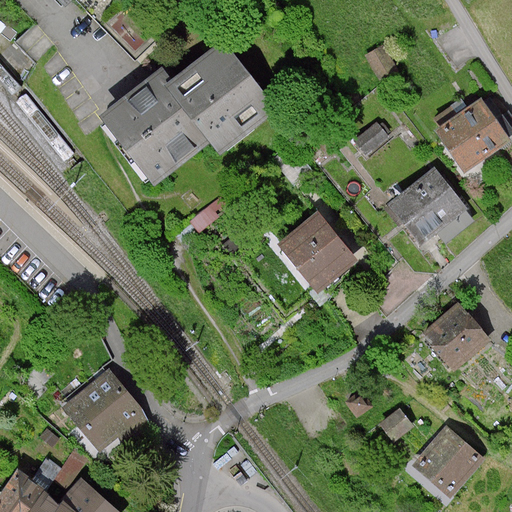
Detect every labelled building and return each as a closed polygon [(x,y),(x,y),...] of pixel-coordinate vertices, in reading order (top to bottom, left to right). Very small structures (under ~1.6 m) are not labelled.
[(37,21),(17,41),(36,60),(56,40),(37,21)] [(159,70),(101,114),(155,183),(210,141),(219,154),(275,111),(222,42),(169,83),(159,70)] [(384,45),(365,56),(381,84),(400,74),(384,45)] [(480,98),(435,130),(466,172),(511,140),(480,98)] [(379,122),(354,141),(367,159),(392,140),(379,122)] [(434,167),(389,204),(423,245),(467,209),(434,167)] [(318,211),(278,244),(319,293),(359,261),(318,211)] [(491,341),(458,303),(421,335),(454,372),(491,341)] [(109,369),(62,408),(99,453),(146,414),(109,369)] [(345,402),(356,418),(373,407),(361,390),(345,402)] [(399,408),(379,424),(393,443),(414,427),(399,408)] [(446,426),(413,464),(450,496),(483,458),(446,426)] [(59,503),(89,457),(76,447),(61,469),(47,458),(31,480),(59,503)] [(31,480),(17,469),(0,495),(0,511),(120,511),(81,480),(59,503),(31,480)]
